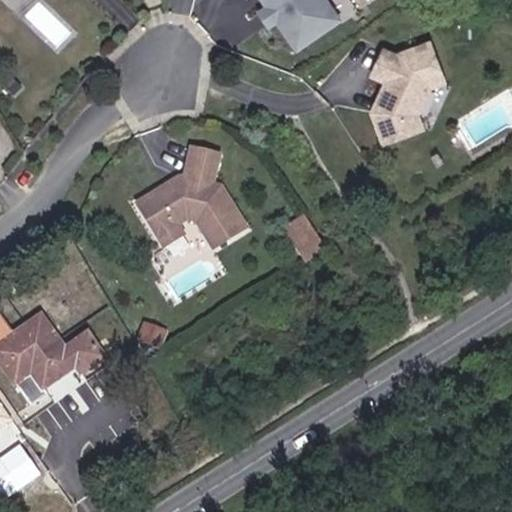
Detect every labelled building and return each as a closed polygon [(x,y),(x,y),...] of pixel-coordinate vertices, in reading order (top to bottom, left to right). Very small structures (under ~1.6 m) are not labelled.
[(265,0),(272,10),(280,22),(300,50),(343,21),(329,0),(265,0)] [(273,27),(280,22),(272,10),(264,15),(273,27)] [(400,58),(396,64),(383,89),(379,96),(385,108),(372,113),(384,143),(424,129),(420,114),(430,89),(445,84),(432,47),(400,58)] [(370,82),(383,89),(396,64),(383,58),(370,82)] [(177,201),(175,196),(144,214),(162,248),(185,237),(194,231),(207,230),(226,258),(257,239),(231,196),(225,199),(223,194),(226,163),(197,159),(193,189),(194,196),(177,201)] [(193,189),(187,188),(175,196),(177,201),(194,196),(193,189)] [(318,233),(309,219),(290,231),(299,245),(318,233)] [(330,251),(318,233),(299,245),(311,263),(330,251)] [(185,237),(162,248),(168,259),(191,247),(185,237)] [(56,321),(1,354),(21,384),(38,374),(51,395),(87,372),(90,377),(113,363),(100,341),(77,355),(56,321)] [(51,395),(38,374),(21,384),(39,413),(56,403),(51,395)] [(14,422),(0,401),(0,431),(6,427),(14,422)]
